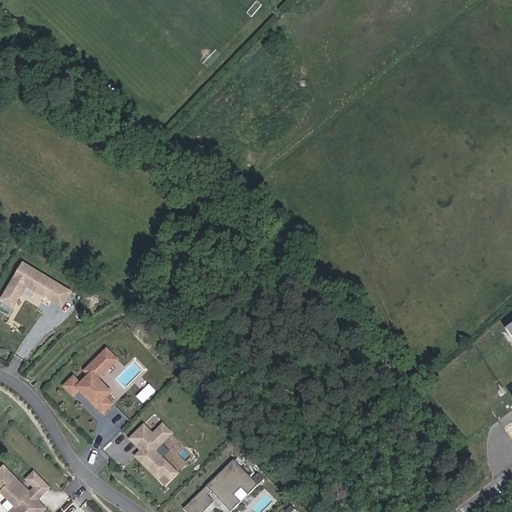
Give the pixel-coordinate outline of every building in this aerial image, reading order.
[(13,308),(26,287),(45,298),(47,293),(52,297),(50,301),(62,308),(71,292),(22,264),(0,301),(13,308)] [(79,392),(103,415),(113,404),(105,397),(112,391),(98,378),(117,358),(105,348),(84,371),(88,375),(81,383),(74,377),(64,388),(74,397),(79,392)] [(147,402),(156,389),(150,384),(140,397),(147,402)] [(171,480),(177,474),(155,451),(173,434),(164,425),(154,435),(145,426),(131,440),(138,447),(141,444),(146,448),(142,451),(136,457),(158,480),(164,474),(171,480)] [(233,460),(184,509),(186,511),(203,511),(214,502),(208,496),(211,492),(231,511),(241,502),(234,495),(241,489),(248,495),(258,485),(233,460)] [(0,469),(0,493),(1,492),(15,507),(10,511),(42,511),(46,509),(37,500),(29,492),(4,466),(0,469)] [(34,472),(26,480),(34,488),(42,495),(50,488),(34,472)] [(42,495),(34,488),(29,492),(37,500),(42,495)]
